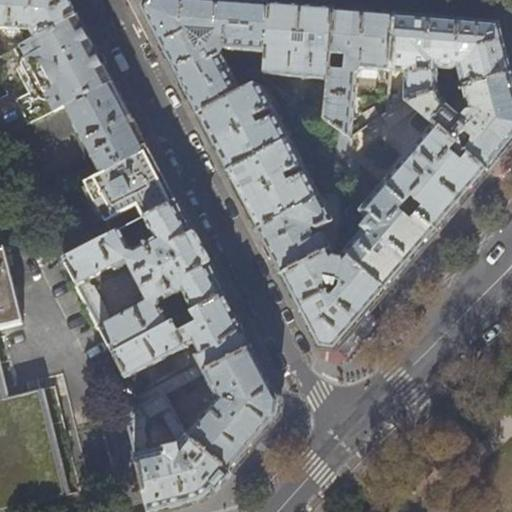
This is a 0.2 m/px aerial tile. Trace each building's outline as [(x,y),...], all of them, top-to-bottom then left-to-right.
[(80,18),(70,0),(2,0),(2,8),(0,8),(0,28),(10,30),(9,35),(24,36),(25,30),(34,31),(38,40),(80,18)] [(221,55),(224,51),(266,55),(271,5),(241,3),(208,0),(146,0),(141,7),(158,41),(197,115),(241,91),(230,71),(234,68),(232,64),(227,66),(221,55)] [(329,70),(330,56),(335,10),(303,8),(271,5),(266,55),(265,74),(327,80),(329,70)] [(349,136),(356,79),(376,80),(377,71),(390,72),(395,15),(364,13),(335,10),(330,56),(346,58),(346,65),(341,65),(340,72),(329,70),(327,80),(327,90),(323,118),(340,129),(349,136)] [(507,56),(499,24),(452,20),(395,15),(390,72),(389,74),(406,75),(405,96),(388,95),(386,114),(405,102),(438,94),(436,88),(438,67),(439,69),(441,70),(454,70),(455,69),(455,68),(459,68),(463,88),(511,75),(507,56)] [(0,138),(3,144),(115,86),(103,63),(80,18),(38,40),(0,59),(0,61),(3,68),(3,86),(9,97),(0,101),(0,138)] [(486,171),(511,139),(511,75),(463,88),(467,108),(459,117),(440,100),(438,94),(405,102),(414,109),(417,113),(486,171)] [(227,172),(288,139),(260,86),(255,84),(241,91),(197,115),(211,140),(227,172)] [(139,131),(115,86),(3,144),(8,154),(14,165),(75,133),(88,157),(26,189),(38,211),(87,184),(150,152),(139,131)] [(323,118),(327,90),(306,88),(303,105),(323,118)] [(387,125),(414,109),(405,102),(386,114),(382,117),(387,125)] [(486,171),(417,113),(408,121),(409,125),(423,138),(383,184),(436,230),(466,194),(486,171)] [(348,155),(350,136),(349,136),(340,129),(336,160),(347,161),(348,155)] [(318,197),(288,139),(227,172),(241,199),(258,230),(318,197)] [(498,178),(511,162),(511,139),(486,171),(498,178)] [(158,167),(150,152),(87,184),(106,218),(137,200),(145,218),(146,218),(176,202),(158,167)] [(356,188),(358,164),(348,155),(347,161),(345,183),(345,187),(356,188)] [(405,267),(436,230),(383,184),(359,211),(367,218),(360,226),(356,230),(359,234),(343,252),(386,289),(405,267)] [(329,248),(322,233),(316,236),(313,230),(308,229),(310,224),(321,226),(331,221),(318,197),(258,230),(269,251),(282,275),(329,248)] [(158,240),(136,251),(130,248),(120,231),(93,244),(64,259),(112,352),(169,324),(161,308),(162,301),(184,291),(195,311),(225,295),(200,246),(176,202),(146,218),(158,240)] [(93,244),(83,223),(53,239),(64,259),(93,244)] [(339,257),(334,257),(329,248),(282,275),(303,314),(320,347),(335,349),(367,311),(373,305),(386,289),(343,252),(339,257)] [(0,327),(23,321),(5,250),(0,251),(0,511),(66,495),(40,390),(6,399),(0,376),(0,327)] [(240,322),(225,295),(195,311),(194,311),(169,324),(112,352),(125,376),(194,342),(200,353),(190,358),(194,366),(135,396),(140,405),(165,392),(204,372),(253,347),(240,322)] [(347,359),(379,322),(367,311),(335,349),(347,359)] [(263,434),(279,416),(281,400),(266,372),(253,347),(204,372),(217,398),(186,434),(231,472),(263,434)] [(212,493),(216,489),(222,482),(231,472),(186,434),(173,409),(164,414),(175,435),(177,443),(153,449),(153,447),(146,441),(150,437),(147,427),(147,415),(171,403),(165,392),(140,405),(125,413),(148,511),(158,511),(166,510),(197,502),(205,499),(209,496),(212,493)]
